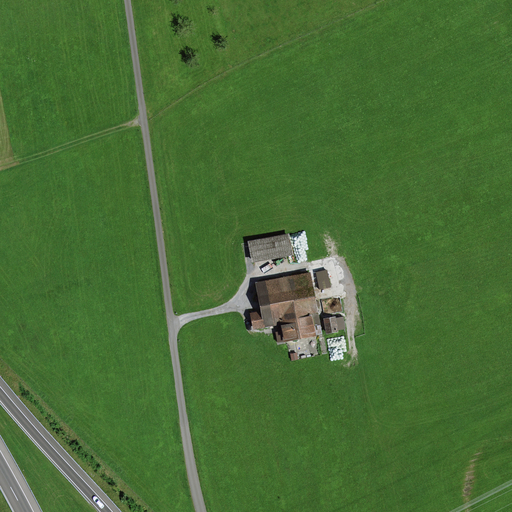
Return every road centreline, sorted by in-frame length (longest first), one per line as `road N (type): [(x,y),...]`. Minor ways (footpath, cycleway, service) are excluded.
road 1 (motorway): [(106,511),(0,393)]
road 2 (track): [(0,169),(144,119)]
